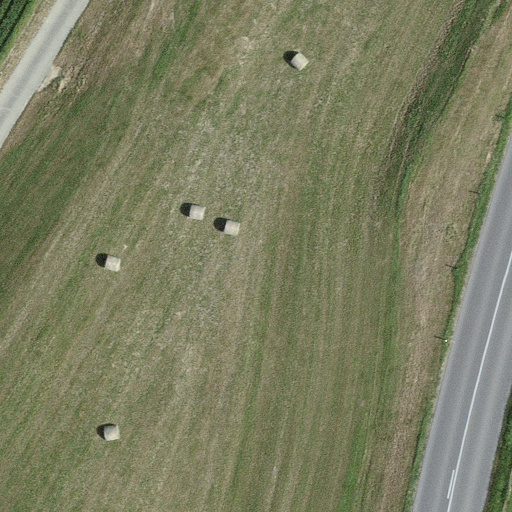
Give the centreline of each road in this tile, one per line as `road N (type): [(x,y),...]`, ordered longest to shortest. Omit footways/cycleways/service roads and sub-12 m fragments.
road 1 (secondary): [(511,259),(449,511)]
road 2 (track): [(0,135),(83,0)]
